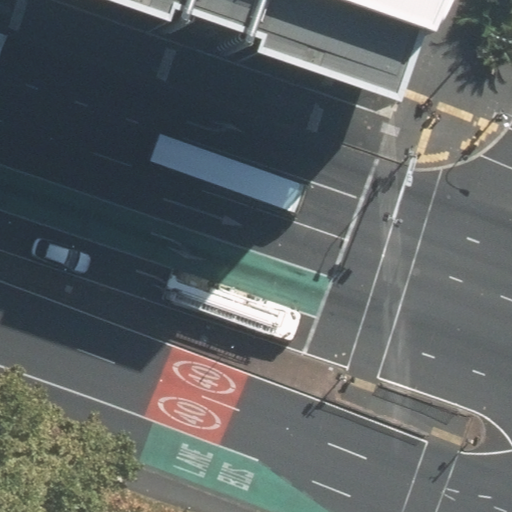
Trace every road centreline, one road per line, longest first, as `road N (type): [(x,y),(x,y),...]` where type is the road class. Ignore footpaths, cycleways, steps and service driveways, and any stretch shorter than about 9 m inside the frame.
road 1 (primary): [(0,144),(511,314)]
road 2 (primary): [(492,511),(0,338)]
